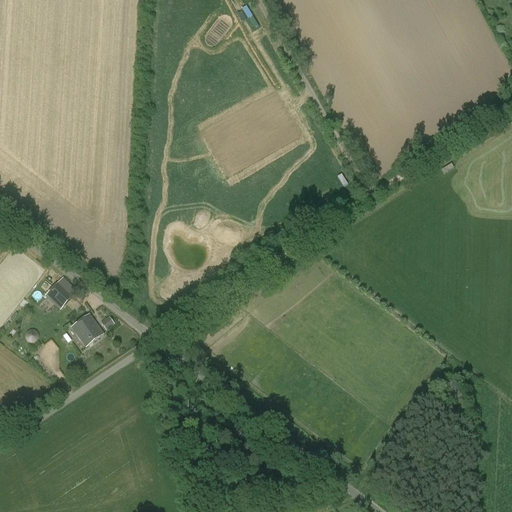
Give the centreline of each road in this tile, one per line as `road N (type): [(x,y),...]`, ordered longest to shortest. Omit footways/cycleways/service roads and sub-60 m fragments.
road 1 (track): [(156,340),(511,98)]
road 2 (unclassified): [(377,511),(156,340)]
road 3 (unknown): [(256,0),(367,196)]
road 4 (unclassified): [(156,340),(0,220)]
road 5 (unclassified): [(0,446),(156,340)]
